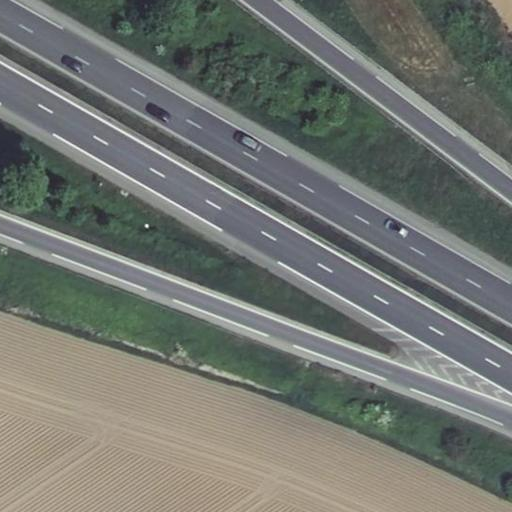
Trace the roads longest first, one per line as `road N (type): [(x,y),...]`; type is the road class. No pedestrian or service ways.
road 1 (motorway): [(0,82),(511,374)]
road 2 (motorway): [(511,304),(0,13)]
road 3 (motorway): [(0,227),(511,417)]
road 4 (motorway): [(511,191),(257,0)]
